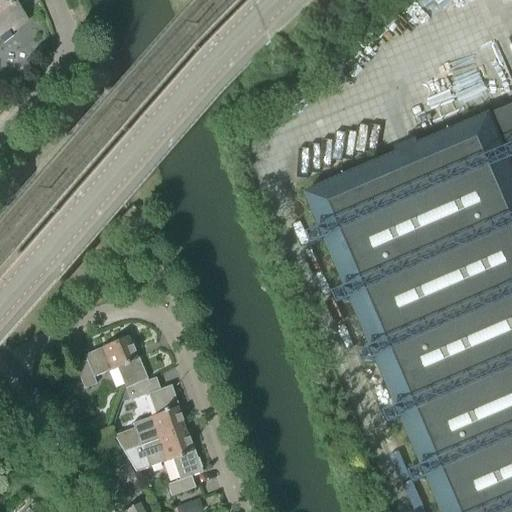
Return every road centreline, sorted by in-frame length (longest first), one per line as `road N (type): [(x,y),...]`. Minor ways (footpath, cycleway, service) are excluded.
road 1 (tertiary): [(0,309),(194,84),(282,0)]
road 2 (residential): [(238,511),(169,322),(149,310),(113,309),(11,359)]
road 3 (residential): [(101,511),(11,359)]
road 4 (residential): [(0,138),(67,64),(54,0)]
